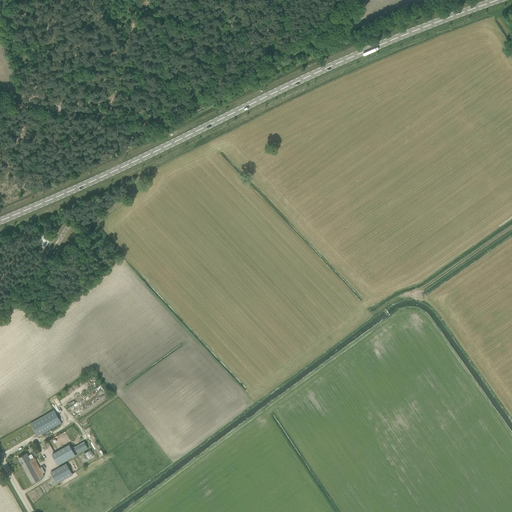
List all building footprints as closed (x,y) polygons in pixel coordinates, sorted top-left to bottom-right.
[(39,242),(44,245),(50,235),(45,232),(39,242)] [(54,410),(31,423),(38,436),(42,434),(61,423),(54,410)] [(76,427),(45,444),(51,454),(53,453),(52,451),(80,435),(76,427)] [(84,442),(74,447),(78,454),(88,449),(84,442)] [(68,446),(51,456),(56,466),(74,457),(68,446)] [(42,467),(39,468),(34,458),(30,460),(26,453),(18,457),(32,483),(44,476),(42,474),(45,472),(42,467)] [(50,472),(56,483),(73,474),(72,474),(70,470),(68,466),(66,463),(50,472)]
